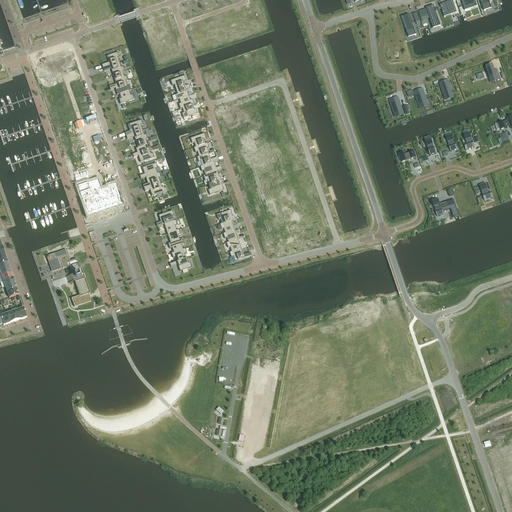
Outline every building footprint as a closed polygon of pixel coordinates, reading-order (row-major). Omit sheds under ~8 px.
[(466,0),(461,0),(464,7),(468,6),(469,5),(471,10),(477,8),(474,0),(467,0),(468,0),(466,1),(466,0)] [(480,0),(484,11),(491,8),(488,0),(480,0)] [(453,1),(440,5),(445,17),(451,15),(450,11),(455,9),(453,1)] [(430,15),(429,16),(433,28),(441,26),(433,6),(428,8),(430,15)] [(407,15),(402,17),(408,37),(416,34),(411,22),(410,22),(407,15)] [(109,63),(102,65),(103,69),(104,68),(111,66),(120,63),(118,59),(120,58),(118,52),(106,56),(109,63)] [(268,62),(267,59),(261,61),(263,67),(266,66),(268,73),(275,71),(274,68),(275,68),(273,63),(272,61),(268,62)] [(104,68),(103,69),(104,71),(111,69),(113,76),(122,72),(125,72),(123,67),(121,67),(120,63),(111,66),(104,68)] [(497,81),(501,79),(498,71),(494,72),(494,70),(492,66),(487,67),(490,77),(491,79),(496,78),(497,81)] [(122,72),(113,76),(116,85),(126,82),(128,81),(126,76),(124,77),(122,72)] [(228,75),(222,78),(225,88),(232,85),(228,75)] [(183,76),(169,81),(171,86),(173,85),(175,89),(184,86),(182,82),(184,81),(183,76)] [(217,82),(220,81),(218,76),(215,77),(216,80),(209,82),(210,84),(209,85),(211,90),(212,89),(213,92),(219,90),(217,82)] [(445,97),(453,94),(448,81),(440,83),(445,97)] [(116,85),(109,87),(110,90),(115,88),(117,95),(119,94),(129,91),(131,90),(129,86),(127,86),(126,82),(116,85)] [(176,94),(174,95),(176,100),(178,99),(187,96),(185,90),(189,88),(188,85),(184,86),(175,89),(176,94)] [(419,106),(427,103),(423,89),(414,92),(419,106)] [(121,99),(119,100),(120,104),(123,104),(125,103),(134,100),(133,95),(130,96),(129,91),(119,94),(121,99)] [(180,103),(178,104),(179,109),(182,108),(191,105),(193,104),(192,100),(189,101),(187,96),(178,99),(180,103)] [(394,115),(403,112),(398,98),(390,101),(394,115)] [(183,113),(180,114),(182,119),(197,114),(195,109),(193,110),(191,105),(182,108),(182,109),(183,113)] [(243,107),(246,117),(252,115),(248,105),(243,107)] [(237,120),(246,117),(243,107),(237,109),(239,116),(236,117),(237,120)] [(227,120),(228,124),(235,121),(231,110),(224,112),(225,115),(224,115),(226,120),(227,120)] [(500,130),(510,126),(511,129),(511,128),(511,115),(507,117),(508,120),(498,123),(500,130)] [(132,131),(125,133),(126,137),(133,134),(142,131),(141,126),(143,126),(141,120),(129,124),(127,125),(129,130),(131,129),(132,131)] [(142,131),(133,134),(134,137),(136,144),(145,140),(148,140),(146,135),(144,135),(142,131)] [(466,150),(475,147),(469,132),(463,134),(467,144),(464,145),(466,150)] [(204,133),(190,138),(191,144),(194,143),(196,147),(205,144),(203,140),(206,139),(204,133)] [(457,150),(452,134),(446,136),(451,152),(457,150)] [(431,138),(424,141),(430,156),(436,154),(431,138)] [(137,148),(135,149),(137,153),(139,152),(149,149),(149,150),(151,149),(149,144),(147,145),(145,140),(136,144),(137,148)] [(196,147),(193,148),(195,153),(198,152),(199,157),(208,154),(207,149),(209,148),(207,143),(205,144),(196,147)] [(137,153),(132,155),(133,158),(140,156),(141,157),(138,158),(140,163),(142,162),(152,159),(154,158),(152,153),(150,154),(149,150),(149,149),(139,152),(137,153)] [(401,162),(416,157),(414,151),(404,154),(403,152),(398,154),(399,157),(401,162)] [(199,157),(196,158),(198,162),(201,161),(202,166),(214,162),(218,161),(217,157),(213,159),(210,160),(208,154),(199,157)] [(202,166),(199,167),(201,172),(204,171),(206,175),(217,172),(221,170),(220,167),(216,168),(213,169),(213,167),(215,166),(214,162),(202,166)] [(146,174),(139,176),(141,180),(145,178),(157,174),(156,170),(158,169),(156,164),(144,168),(142,168),(144,173),(146,173),(146,174)] [(206,175),(203,176),(204,182),(207,181),(209,185),(220,181),(222,181),(221,177),(219,178),(217,172),(206,175)] [(149,183),(143,186),(144,189),(160,183),(159,178),(161,178),(159,173),(157,174),(145,178),(147,183),(149,182),(149,183)] [(122,205),(115,184),(100,189),(97,180),(77,187),(87,217),(122,205)] [(210,189),(207,191),(209,196),(224,191),(222,186),(219,186),(219,185),(221,184),(223,183),(222,181),(220,181),(209,185),(210,189)] [(160,183),(144,189),(145,192),(152,190),(152,191),(150,192),(151,197),(154,196),(163,192),(165,192),(164,187),(162,188),(160,183)] [(485,183),(479,185),(484,201),(493,197),(492,192),(489,193),(485,183)] [(454,200),(440,204),(438,199),(432,202),(437,217),(444,214),(443,212),(442,210),(455,205),(454,200)] [(231,211),(217,215),(218,221),(219,220),(220,220),(222,224),(232,221),(230,218),(230,216),(232,215),(231,211)] [(163,221),(156,224),(157,227),(164,224),(173,221),(172,216),(174,216),(172,212),(158,217),(160,220),(162,219),(162,221),(163,221)] [(173,221),(164,224),(167,234),(177,230),(175,225),(177,225),(175,220),(173,221)] [(222,224),(220,225),(221,230),(224,229),(225,234),(235,230),(232,221),(222,224)] [(177,230),(167,234),(170,243),(179,240),(180,240),(180,239),(178,235),(180,234),(179,230),(177,230)] [(225,234),(223,234),(225,239),(227,239),(228,243),(238,240),(235,230),(225,234)] [(170,243),(168,244),(169,249),(172,248),(173,252),(183,249),(181,244),(183,244),(182,239),(180,239),(180,240),(179,240),(170,243)] [(228,243),(226,244),(228,249),(230,248),(232,253),(241,250),(238,240),(228,243)] [(173,252),(171,253),(173,258),(175,257),(176,262),(179,261),(186,258),(185,254),(187,253),(185,248),(183,249),(173,252)] [(232,253),(230,254),(231,258),(233,257),(233,258),(235,262),(244,259),(243,255),(241,250),(232,253)] [(63,269),(70,267),(72,275),(66,277),(68,283),(75,281),(80,296),(71,299),(74,307),(91,302),(89,294),(91,294),(82,270),(80,270),(77,259),(71,262),(68,255),(66,256),(65,252),(55,255),(55,254),(47,257),(49,263),(51,262),(54,271),(62,268),(63,269)] [(176,262),(170,264),(171,267),(177,265),(178,266),(180,271),(182,270),(191,267),(190,262),(187,263),(186,258),(179,261),(176,262)] [(0,271),(2,276),(11,273),(9,268),(0,270),(0,271)] [(4,282),(13,279),(11,273),(2,276),(4,282)] [(4,282),(6,287),(15,284),(13,279),(4,282)] [(6,287),(7,293),(17,290),(15,284),(6,287)] [(7,293),(9,298),(19,295),(17,290),(7,293)] [(27,318),(23,308),(18,310),(21,320),(27,318)] [(18,310),(12,312),(15,322),(21,320),(18,310)] [(6,314),(9,324),(15,322),(12,312),(6,314)] [(3,324),(4,326),(9,324),(6,314),(0,316),(3,324)]
